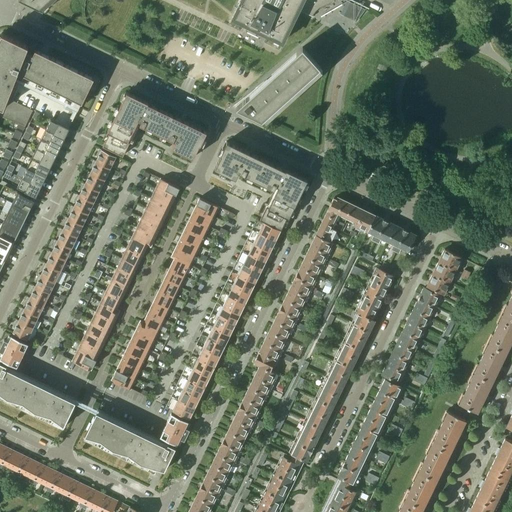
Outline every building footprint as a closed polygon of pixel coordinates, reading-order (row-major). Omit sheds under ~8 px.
[(43,10),(42,9),(52,0),(20,0),(43,11),(43,10)] [(357,5),(358,3),(366,7),(365,8),(365,9),(366,7),(368,8),(369,8),(352,0),(241,0),(233,18),(282,41),(298,9),(312,16),(313,16),(312,16),(313,13),(315,11),(316,9),(318,8),(320,7),(322,5),(327,4),(329,3),(331,1),(332,0),(349,0),(349,1),(349,0),(350,0),(358,3),(357,5)] [(365,9),(350,2),(345,12),(359,19),(365,9)] [(28,46),(2,33),(0,36),(0,115),(25,126),(33,110),(11,100),(8,98),(16,75),(28,46)] [(82,102),(84,98),(94,78),(35,49),(28,46),(16,75),(22,78),(24,74),(82,102)] [(320,67),(305,50),(269,82),(267,80),(266,80),(258,86),(235,107),(262,120),(286,98),(320,67)] [(126,92),(107,133),(108,133),(102,146),(123,156),(129,141),(128,141),(138,120),(140,121),(139,124),(174,141),(171,148),(193,158),(206,131),(184,121),(183,123),(178,121),(179,119),(152,106),(151,108),(146,105),(148,102),(126,92)] [(69,128),(50,119),(46,129),(64,138),(69,128)] [(22,132),(16,129),(12,136),(19,139),(22,132)] [(46,129),(41,138),(60,148),(64,138),(46,129)] [(55,157),(60,148),(41,138),(36,148),(55,157)] [(17,142),(11,139),(8,146),(14,149),(17,142)] [(215,168),(232,176),(236,178),(239,172),(241,173),(274,188),(274,189),(276,184),(278,186),(268,206),(266,205),(260,219),(264,221),(264,222),(280,230),(280,229),(281,229),(287,217),(289,218),(307,179),(286,168),(286,169),(227,141),(220,154),(221,155),(215,168)] [(36,148),(31,158),(50,167),(55,157),(36,148)] [(99,148),(96,155),(98,156),(96,160),(94,159),(94,160),(111,168),(116,156),(99,148)] [(13,152),(6,149),(3,155),(9,158),(13,152)] [(45,177),(50,167),(31,158),(26,168),(45,177)] [(105,179),(111,168),(94,160),(90,167),(92,168),(90,172),(88,171),(105,179)] [(26,168),(22,178),(41,187),(45,177),(26,168)] [(100,191),(105,179),(88,171),(85,178),(87,179),(85,183),(83,182),(100,191)] [(36,197),(41,187),(22,178),(17,188),(36,197)] [(160,178),(132,237),(147,245),(151,247),(180,187),(160,178)] [(79,190),(81,191),(79,194),(77,194),(94,202),(100,191),(83,182),(79,190)] [(142,189),(137,187),(133,194),(139,196),(142,189)] [(17,192),(12,202),(29,211),(34,200),(17,192)] [(77,194),(74,201),(76,202),(74,206),(72,205),(89,213),(94,202),(77,194)] [(336,199),(338,212),(353,219),(353,224),(367,230),(368,230),(375,215),(337,196),(336,199)] [(200,197),(195,207),(214,216),(219,206),(200,197)] [(319,229),(317,232),(331,239),(336,230),(330,227),(338,212),(336,199),(334,198),(319,229)] [(12,202),(7,213),(24,221),(29,211),(12,202)] [(83,225),(89,213),(72,205),(68,212),(70,213),(68,217),(66,216),(83,225)] [(133,209),(127,206),(124,213),(129,216),(133,209)] [(195,207),(190,217),(209,226),(214,216),(195,207)] [(7,213),(2,223),(19,232),(24,221),(7,213)] [(375,215),(368,230),(374,233),(371,239),(378,243),(381,237),(393,243),(391,248),(399,252),(401,248),(408,251),(415,237),(413,233),(375,215)] [(66,216),(63,224),(65,225),(63,229),(61,228),(78,236),(83,225),(66,216)] [(190,217),(185,227),(204,236),(209,226),(190,217)] [(258,232),(275,240),(281,229),(280,229),(280,230),(264,222),(263,221),(264,221),(263,221),(258,232)] [(2,223),(0,227),(0,235),(14,242),(19,232),(2,223)] [(123,228),(118,226),(115,233),(120,235),(123,228)] [(181,237),(200,246),(204,236),(185,227),(181,237)] [(72,247),(78,236),(61,228),(57,235),(59,236),(57,240),(55,239),(72,247)] [(253,242),(270,251),(275,240),(258,232),(253,242)] [(308,250),(324,258),(332,242),(315,234),(308,250)] [(0,235),(0,248),(9,253),(14,242),(0,235)] [(117,309),(147,245),(132,237),(101,301),(117,309)] [(195,256),(200,246),(181,237),(176,247),(195,256)] [(50,250),(50,251),(66,259),(72,247),(55,239),(52,247),(54,247),(52,251),(50,250)] [(253,242),(248,253),(265,261),(270,251),(253,242)] [(113,250),(108,247),(104,254),(109,257),(113,250)] [(174,258),(190,266),(195,256),(176,247),(171,256),(174,258)] [(0,248),(0,261),(3,263),(9,253),(0,248)] [(359,249),(356,248),(318,328),(320,329),(359,249)] [(456,269),(461,258),(462,257),(445,248),(439,261),(456,269)] [(316,274),(324,258),(308,250),(300,266),(316,274)] [(61,270),(66,259),(50,251),(46,258),(48,259),(46,263),(44,262),(61,270)] [(374,256),(364,252),(362,256),(372,260),(374,256)] [(243,263),(260,271),(265,261),(248,253),(243,263)] [(185,276),(190,266),(174,258),(169,269),(185,276)] [(339,263),(331,259),(329,264),(337,268),(339,263)] [(439,261),(433,273),(450,281),(456,269),(439,261)] [(39,273),(55,282),(61,270),(44,262),(41,269),(43,270),(41,274),(39,273)] [(394,266),(384,262),(382,266),(392,270),(394,266)] [(238,274),(255,282),(260,271),(243,263),(238,274)] [(365,270),(355,265),(351,272),(361,277),(365,270)] [(292,282),(309,290),(316,274),(300,266),(292,282)] [(388,288),(394,275),(378,268),(374,275),(373,274),(370,279),(388,288)] [(490,271),(484,268),(480,277),(486,280),(490,271)] [(94,276),(99,278),(102,271),(97,269),(94,276)] [(164,279),(180,287),(185,276),(169,269),(164,279)] [(471,272),(464,269),(461,276),(467,279),(471,272)] [(50,293),(55,282),(39,273),(35,281),(37,282),(35,286),(33,285),(50,293)] [(443,294),(450,281),(433,273),(426,286),(443,294)] [(233,284),(250,292),(255,282),(238,274),(233,284)] [(175,297),(180,287),(164,279),(159,290),(175,297)] [(382,299),(388,288),(370,279),(369,282),(370,283),(366,291),(382,299)] [(328,280),(323,290),(328,293),(334,283),(328,280)] [(301,306),(309,290),(292,282),(284,298),(301,306)] [(228,294),(245,303),(250,292),(233,284),(228,294)] [(33,285),(30,292),(31,293),(30,297),(28,296),(44,304),(50,293),(33,285)] [(439,294),(427,288),(424,286),(418,298),(435,306),(437,302),(436,301),(439,294)] [(354,292),(344,287),(340,294),(351,299),(354,292)] [(325,293),(316,289),(314,294),(322,298),(325,293)] [(92,293),(87,290),(83,298),(89,300),(92,293)] [(169,308),(175,297),(159,290),(154,300),(169,308)] [(362,296),(359,302),(377,310),(382,299),(366,291),(364,297),(362,296)] [(511,293),(502,313),(511,318),(511,293)] [(223,305),(240,313),(245,303),(228,294),(223,305)] [(39,316),(44,304),(28,296),(24,303),(26,304),(24,308),(22,307),(22,308),(39,316)] [(277,314),(293,322),(301,306),(284,298),(277,314)] [(418,298),(413,309),(428,316),(432,309),(433,310),(435,306),(418,298)] [(149,311),(164,319),(169,308),(154,300),(149,311)] [(120,310),(117,309),(101,301),(72,360),(91,369),(92,369),(91,368),(120,310)] [(336,312),(340,303),(336,301),(332,310),(336,312)] [(373,319),(377,310),(359,302),(358,304),(360,305),(356,311),(359,312),(357,315),(373,323),(374,319),(373,319)] [(463,306),(459,304),(454,313),(458,315),(463,306)] [(218,315),(235,324),(240,313),(223,305),(218,315)] [(33,327),(39,316),(22,308),(18,315),(20,316),(19,320),(17,319),(33,327)] [(413,309),(408,319),(425,328),(427,324),(425,323),(428,316),(413,309)] [(83,312),(77,310),(74,317),(79,320),(83,312)] [(159,329),(164,319),(149,311),(143,322),(159,329)] [(323,339),(335,315),(330,313),(319,337),(323,339)] [(511,318),(502,313),(488,343),(505,351),(511,339),(511,318)] [(269,330),(285,338),(293,322),(277,314),(269,330)] [(218,315),(213,326),(230,334),(235,324),(218,315)] [(354,323),(352,327),(367,334),(373,323),(357,315),(355,319),(354,318),(352,323),(354,323)] [(437,358),(457,318),(452,316),(433,356),(437,358)] [(28,339),(33,327),(17,319),(13,326),(15,327),(13,332),(12,332),(28,339)] [(408,319),(403,330),(418,337),(421,330),(423,331),(425,328),(408,319)] [(154,339),(159,329),(143,322),(140,320),(135,330),(154,339)] [(308,327),(300,323),(298,327),(306,331),(308,327)] [(208,336),(225,345),(230,334),(213,326),(208,336)] [(362,346),(367,334),(352,327),(346,338),(362,346)] [(73,332),(68,329),(64,336),(70,339),(73,332)] [(150,349),(154,339),(135,330),(131,340),(150,349)] [(278,354),(285,338),(269,330),(261,346),(278,354)] [(403,330),(397,341),(414,349),(416,345),(414,344),(418,337),(403,330)] [(0,350),(3,352),(0,358),(17,366),(28,343),(11,335),(8,341),(4,339),(0,347),(0,350)] [(203,347),(220,355),(225,345),(208,336),(203,347)] [(362,346),(346,338),(341,349),(356,357),(362,346)] [(126,350),(145,359),(150,349),(131,340),(126,350)] [(317,341),(311,354),(314,356),(321,342),(317,341)] [(397,341),(392,352),(407,359),(411,352),(413,353),(414,349),(397,341)] [(499,363),(505,351),(488,343),(473,373),(490,381),(496,368),(498,369),(501,364),(499,363)] [(259,364),(270,370),(278,354),(261,346),(253,361),(259,364)] [(203,347),(198,357),(215,366),(220,355),(203,347)] [(351,368),(356,357),(341,349),(335,361),(351,368)] [(140,369),(145,359),(126,350),(121,360),(140,369)] [(392,352),(387,363),(404,371),(405,367),(404,366),(407,359),(392,352)] [(294,357),(285,353),(283,358),(291,362),(294,357)] [(193,368),(210,376),(215,366),(198,357),(193,368)] [(435,361),(431,359),(424,374),(428,376),(435,361)] [(116,369),(135,379),(140,369),(121,360),(116,369)] [(309,362),(305,360),(301,370),(304,372),(309,362)] [(6,365),(0,361),(0,396),(61,427),(63,427),(64,426),(67,419),(68,420),(72,413),(71,413),(70,413),(76,401),(75,401),(60,394),(9,369),(10,367),(6,365)] [(345,380),(351,368),(335,361),(329,372),(345,380)] [(402,374),(404,371),(387,363),(382,374),(387,376),(397,381),(400,373),(402,374)] [(251,380),(268,389),(276,373),(270,370),(259,364),(251,380)] [(188,378),(205,386),(210,376),(193,368),(188,378)] [(131,389),(135,379),(116,369),(111,379),(131,389)] [(340,391),(345,380),(329,372),(327,376),(325,376),(323,380),(325,381),(324,384),(340,391)] [(427,378),(416,373),(413,380),(424,385),(427,378)] [(490,381),(473,373),(458,403),(476,411),(482,398),(484,399),(485,397),(487,394),(485,393),(490,381)] [(304,379),(300,377),(296,386),(300,388),(304,379)] [(183,389),(200,397),(205,386),(188,378),(183,389)] [(385,378),(379,390),(395,398),(395,397),(397,398),(399,394),(397,393),(401,386),(385,378)] [(260,405),(268,389),(251,380),(244,396),(260,405)] [(334,403),(340,391),(324,384),(319,395),(317,394),(334,403)] [(178,399),(195,407),(200,397),(183,389),(178,399)] [(298,391),(294,389),(285,407),(289,409),(298,391)] [(283,393),(275,390),(273,394),(281,398),(283,393)] [(389,410),(395,398),(379,390),(373,402),(389,410)] [(329,414),(334,403),(317,394),(313,402),(315,403),(313,406),(329,414)] [(236,412),(253,420),(260,405),(244,396),(236,412)] [(415,402),(405,397),(401,404),(412,409),(415,402)] [(190,418),(195,407),(178,399),(173,410),(190,418)] [(389,410),(373,402),(367,415),(383,422),(389,410)] [(323,426),(329,414),(313,406),(308,416),(306,415),(306,417),(323,426)] [(459,430),(464,419),(448,410),(434,439),(450,447),(456,435),(459,436),(461,431),(459,430)] [(84,437),(155,472),(157,468),(163,470),(164,470),(175,447),(176,447),(168,443),(164,442),(163,444),(111,419),(96,412),(96,411),(91,423),(89,422),(86,429),(87,429),(84,437)] [(288,413),(284,411),(275,429),(279,431),(288,413)] [(188,420),(171,412),(160,436),(177,444),(180,438),(184,440),(190,429),(185,427),(188,420)] [(236,412),(228,429),(245,437),(253,420),(236,412)] [(377,434),(383,422),(367,415),(361,427),(377,434)] [(317,437),(323,426),(306,417),(302,423),(304,424),(302,429),(317,437)] [(268,425),(260,421),(258,426),(266,429),(268,425)] [(402,429),(392,424),(388,431),(399,436),(402,429)] [(377,434),(361,427),(355,439),(371,447),(377,434)] [(312,448),(317,437),(302,429),(298,438),(296,437),(295,440),(312,448)] [(219,447),(236,455),(244,439),(227,431),(219,447)] [(497,453),(490,466),(508,474),(511,465),(511,440),(504,436),(499,448),(497,447),(495,452),(497,453)] [(369,451),(371,447),(355,439),(350,451),(366,459),(368,455),(369,455),(371,452),(369,451)] [(443,462),(450,447),(434,439),(420,467),(437,476),(441,467),(443,468),(445,463),(443,462)] [(306,460),(312,448),(295,440),(292,445),(294,446),(291,453),(306,460)] [(7,447),(0,461),(0,466),(2,468),(5,463),(9,465),(15,451),(7,447)] [(211,463),(228,471),(236,455),(219,447),(211,463)] [(269,452),(264,450),(258,463),(262,465),(269,452)] [(24,455),(15,451),(9,465),(14,468),(12,473),(15,474),(24,455)] [(366,459),(350,451),(344,463),(361,472),(362,469),(361,468),(366,459)] [(389,456),(378,451),(375,458),(385,463),(389,456)] [(299,467),(300,464),(302,461),(285,453),(280,463),(297,471),(299,469),(299,467)] [(24,455),(15,474),(19,476),(22,471),(25,473),(32,459),(24,455)] [(250,460),(242,456),(240,461),(248,465),(250,460)] [(41,463),(32,459),(25,473),(31,476),(28,481),(31,482),(41,463)] [(41,463),(31,482),(36,485),(39,480),(42,481),(49,467),(41,463)] [(220,487),(228,471),(211,463),(204,479),(220,487)] [(297,471),(280,463),(275,472),(292,480),(293,479),(294,478),(296,475),(296,474),(296,473),(297,471)] [(359,477),(361,472),(344,463),(338,475),(343,478),(354,483),(357,476),(359,477)] [(261,468),(257,466),(252,476),(256,478),(261,468)] [(493,503),(508,474),(490,466),(483,481),(481,480),(479,485),(481,486),(476,495),(493,503)] [(49,467),(42,481),(47,484),(45,488),(48,490),(57,471),(49,467)] [(437,476),(420,467),(406,495),(423,504),(427,495),(430,496),(432,491),(430,490),(437,476)] [(66,475),(57,471),(48,490),(52,492),(54,487),(59,489),(66,475)] [(292,480),(275,472),(271,481),(288,490),(289,489),(290,486),(290,484),(292,480)] [(379,477),(368,472),(365,479),(375,485),(379,477)] [(66,475),(59,489),(64,492),(61,497),(65,498),(74,479),(66,475)] [(253,478),(249,476),(244,485),(249,487),(253,478)] [(82,483),(74,479),(65,498),(69,500),(71,495),(75,497),(82,483)] [(196,495),(213,503),(220,487),(204,479),(196,495)] [(334,489),(351,497),(356,487),(340,480),(337,485),(336,487),(334,489)] [(266,491),(283,499),(284,497),(286,495),(287,493),(287,491),(288,490),(271,481),(266,491)] [(82,483),(75,497),(81,500),(78,505),(81,506),(91,487),(82,483)] [(99,491),(91,487),(81,506),(86,508),(88,504),(92,506),(99,491)] [(235,491),(227,487),(225,491),(233,495),(235,491)] [(245,500),(250,490),(246,488),(241,498),(245,500)] [(347,507),(351,497),(334,489),(334,491),(334,492),(332,493),(331,496),(331,498),(331,499),(347,507)] [(99,491),(92,506),(97,508),(95,511),(99,511),(107,495),(99,491)] [(283,499),(266,491),(262,500),(279,508),(279,507),(281,506),(282,503),(282,501),(283,499)] [(109,511),(116,499),(107,495),(99,511),(104,511),(105,511),(109,511)] [(190,511),(208,511),(213,503),(196,495),(188,511),(190,511)] [(418,511),(423,504),(406,495),(397,511),(418,511)] [(489,511),(493,503),(476,495),(470,508),(468,507),(465,511),(489,511)] [(343,511),(347,507),(331,499),(329,503),(327,504),(326,507),(326,508),(334,511),(343,511)] [(257,510),(262,511),(277,511),(279,510),(279,508),(262,500),(257,510)] [(142,511),(119,501),(116,508),(124,511),(142,511)] [(239,511),(244,504),(239,501),(234,511),(239,511)]
